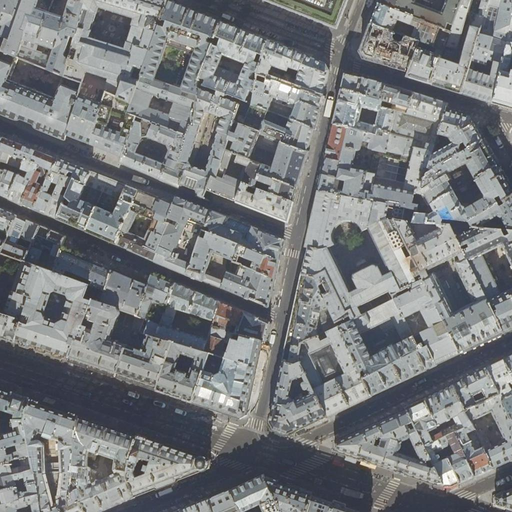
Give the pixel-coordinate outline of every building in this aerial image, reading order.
[(0,0),(0,36),(11,40),(24,0),(0,0)] [(24,0),(11,40),(6,53),(31,63),(35,54),(21,49),(24,40),(38,45),(48,14),(36,10),(39,0),(24,0)] [(72,0),(65,20),(48,14),(38,45),(55,51),(52,57),(36,52),(35,54),(31,63),(65,77),(71,51),(66,50),(70,37),(74,38),(85,0),(72,0)] [(85,0),(74,38),(71,51),(65,77),(82,83),(85,72),(108,79),(104,92),(131,103),(147,57),(166,1),(166,0),(85,0)] [(220,23),(193,11),(174,4),(171,0),(166,0),(166,1),(147,57),(131,103),(127,113),(136,117),(186,136),(190,127),(189,126),(191,123),(195,125),(198,83),(220,23)] [(336,27),(337,28),(342,16),(348,0),(262,0),(305,17),(326,25),(335,29),(336,27)] [(380,0),(378,4),(450,32),(462,0),(380,0)] [(462,0),(450,32),(443,50),(431,85),(446,89),(462,94),(490,0),(462,0)] [(511,13),(511,0),(490,0),(462,94),(478,99),(493,103),(511,13)] [(375,14),(371,24),(419,42),(443,50),(450,32),(378,4),(375,14)] [(511,13),(493,103),(509,108),(511,108),(511,13)] [(258,75),(259,66),(267,41),(243,32),(220,23),(198,83),(241,101),(253,105),(258,75)] [(386,66),(408,72),(419,42),(371,24),(365,39),(360,52),(364,59),(386,66)] [(0,51),(6,53),(11,40),(0,36),(0,51)] [(329,71),(326,65),(300,55),(287,49),(267,41),(259,66),(258,75),(262,76),(266,78),(322,99),(326,83),(329,73),(328,73),(329,71)] [(417,81),(431,85),(443,50),(419,42),(408,72),(406,78),(417,81)] [(65,140),(66,135),(78,94),(82,84),(82,83),(65,77),(31,63),(6,53),(0,51),(0,113),(15,120),(17,120),(18,120),(20,119),(21,120),(22,119),(27,121),(32,123),(32,124),(33,124),(33,125),(34,127),(35,128),(65,140)] [(319,114),(322,99),(266,78),(264,84),(260,82),(262,76),(258,75),(253,105),(272,113),(285,118),(313,129),(315,130),(319,114)] [(344,82),(342,90),(373,99),(381,101),(386,86),(377,84),(366,81),(345,76),(344,82)] [(197,193),(197,195),(197,196),(202,199),(206,190),(212,177),(216,179),(219,172),(225,150),(234,122),(241,101),(198,83),(195,125),(194,128),(190,127),(186,136),(177,162),(186,165),(178,189),(179,189),(180,188),(182,186),(184,186),(189,187),(195,190),(196,191),(197,193)] [(104,92),(82,84),(78,94),(101,104),(104,94),(103,94),(104,92)] [(400,90),(386,86),(381,101),(409,109),(413,94),(400,90)] [(381,101),(373,99),(342,90),(337,108),(333,125),(377,135),(378,131),(435,146),(438,135),(443,118),(409,109),(381,101)] [(102,149),(122,157),(136,117),(127,113),(131,103),(104,92),(103,94),(104,94),(101,104),(78,94),(66,135),(77,140),(102,149)] [(430,99),(413,94),(409,109),(443,118),(446,109),(448,104),(430,99)] [(310,140),(313,129),(285,118),(283,125),(269,120),(272,113),(253,105),(241,101),(234,122),(261,132),(262,133),(307,152),(310,140)] [(459,113),(446,109),(443,118),(438,135),(445,137),(445,138),(447,139),(448,137),(452,144),(432,155),(427,172),(485,140),(476,125),(471,116),(459,113)] [(136,117),(122,157),(120,164),(143,174),(178,189),(186,165),(177,162),(186,136),(136,117)] [(308,152),(307,152),(262,133),(261,132),(234,122),(225,150),(232,153),(238,155),(249,160),(253,147),(275,154),(277,154),(278,154),(273,168),(263,164),(263,165),(260,174),(298,188),(303,171),(308,152)] [(378,131),(377,135),(333,125),(326,158),(318,192),(332,194),(333,195),(416,210),(427,172),(432,155),(435,146),(378,131)] [(13,141),(4,138),(0,148),(0,147),(0,150),(26,160),(39,166),(51,171),(51,172),(53,172),(58,159),(45,154),(13,141)] [(491,151),(485,140),(427,172),(416,210),(416,213),(454,192),(444,176),(466,164),(471,173),(475,180),(500,166),(491,151)] [(26,160),(0,150),(0,196),(9,200),(26,160)] [(225,175),(230,160),(232,153),(225,150),(219,172),(225,175)] [(295,195),(298,188),(260,174),(263,165),(249,160),(238,155),(232,153),(230,160),(236,162),(236,161),(249,166),(243,182),(265,192),(293,202),(295,195)] [(74,165),(58,159),(53,172),(62,175),(74,179),(74,180),(86,185),(91,187),(103,192),(132,204),(138,190),(108,179),(74,165)] [(22,206),(22,205),(39,166),(26,160),(9,200),(15,203),(22,206)] [(28,207),(34,210),(51,172),(51,171),(39,166),(22,205),(28,207)] [(511,187),(506,177),(500,166),(475,180),(483,195),(481,195),(479,198),(482,199),(481,200),(467,208),(462,207),(454,192),(416,213),(413,222),(450,226),(460,227),(483,213),(511,196),(511,187)] [(45,215),(46,215),(62,175),(53,172),(51,172),(34,210),(34,211),(40,213),(45,215)] [(228,199),(235,202),(243,182),(225,175),(219,172),(216,179),(212,177),(206,190),(211,192),(228,199)] [(52,218),(57,220),(65,202),(66,198),(74,180),(74,179),(62,175),(46,215),(52,218)] [(71,225),(86,232),(103,192),(91,187),(85,203),(79,200),(86,185),(74,180),(66,198),(71,204),(69,208),(66,207),(67,203),(65,202),(57,220),(71,225)] [(261,212),(287,222),(290,213),(293,202),(265,192),(243,182),(235,202),(261,212)] [(116,244),(115,246),(132,252),(171,268),(186,274),(202,230),(205,231),(207,227),(212,211),(189,201),(175,196),(160,199),(155,197),(138,190),(132,204),(116,244)] [(132,204),(103,192),(86,232),(101,238),(116,244),(132,204)] [(310,227),(308,236),(305,247),(308,248),(301,275),(314,278),(335,323),(349,315),(352,320),(394,299),(392,295),(423,279),(412,258),(409,251),(394,220),(413,222),(416,213),(416,210),(333,195),(332,194),(318,192),(310,227)] [(511,196),(483,213),(460,227),(481,229),(482,225),(496,217),(501,218),(503,222),(492,228),(492,230),(511,231),(511,196)] [(0,208),(0,252),(1,252),(17,216),(0,208)] [(265,232),(212,211),(207,227),(211,228),(209,233),(240,245),(279,261),(281,250),(283,241),(283,240),(265,232)] [(61,249),(65,237),(53,231),(30,222),(17,216),(1,252),(23,261),(54,272),(61,249)] [(416,256),(412,258),(423,279),(460,354),(483,344),(503,334),(450,226),(413,222),(394,220),(409,251),(413,250),(416,256)] [(460,227),(450,226),(503,334),(511,330),(511,231),(492,230),(489,230),(489,226),(487,226),(486,229),(481,229),(460,227)] [(217,287),(221,289),(224,281),(205,274),(212,253),(234,261),(240,245),(209,233),(205,231),(202,230),(186,274),(199,280),(207,283),(208,282),(217,286),(217,287)] [(277,270),(279,261),(240,245),(234,261),(234,262),(246,267),(253,261),(255,262),(253,266),(251,265),(250,269),(275,279),(277,270)] [(86,259),(61,249),(54,272),(64,276),(66,270),(70,272),(67,277),(74,280),(76,275),(93,281),(91,286),(96,288),(104,291),(105,291),(112,270),(86,259)] [(40,352),(68,361),(74,341),(82,343),(91,315),(87,314),(94,295),(96,288),(91,286),(90,286),(91,284),(88,283),(87,285),(74,280),(67,277),(64,276),(54,272),(23,261),(19,273),(13,292),(30,298),(23,322),(15,343),(40,352)] [(240,296),(269,308),(272,294),(275,279),(250,269),(246,267),(234,262),(230,273),(227,272),(224,281),(221,289),(240,296)] [(92,370),(116,377),(126,346),(110,339),(116,320),(117,318),(118,316),(119,314),(119,311),(135,316),(131,325),(131,330),(139,332),(145,319),(137,316),(147,285),(130,277),(117,272),(112,270),(105,291),(104,291),(103,293),(98,296),(94,295),(87,314),(91,315),(82,343),(74,341),(68,361),(92,370)] [(151,274),(147,285),(137,316),(145,319),(139,332),(147,335),(154,338),(175,283),(163,278),(151,274)] [(292,318),(282,362),(294,365),(298,363),(301,345),(338,327),(335,323),(314,278),(301,275),(292,318)] [(448,360),(460,354),(423,279),(392,295),(394,299),(414,337),(420,334),(422,337),(425,342),(437,365),(448,360)] [(232,326),(236,327),(243,312),(209,297),(175,283),(154,338),(172,343),(209,354),(225,359),(229,348),(223,346),(224,342),(230,344),(233,334),(230,332),(232,326)] [(5,316),(23,322),(30,298),(13,292),(5,316)] [(335,323),(338,327),(371,396),(404,381),(437,365),(425,342),(418,346),(415,341),(422,337),(420,334),(414,337),(394,299),(352,320),(349,315),(335,323)] [(259,318),(243,312),(236,327),(234,334),(262,342),(265,343),(266,336),(269,324),(269,322),(259,318)] [(0,337),(15,343),(23,322),(5,316),(0,314),(0,337)] [(371,397),(371,396),(338,327),(301,345),(298,363),(300,362),(326,417),(327,418),(345,409),(371,397)] [(259,355),(262,342),(234,334),(233,334),(230,344),(229,348),(225,359),(256,368),(259,355)] [(134,384),(156,391),(172,343),(154,338),(147,335),(142,351),(126,346),(116,377),(134,384)] [(173,397),(192,403),(209,354),(172,343),(156,391),(173,397)] [(239,419),(246,414),(249,402),(254,379),(256,368),(225,359),(209,354),(192,403),(215,411),(239,419)] [(495,364),(486,369),(499,395),(502,401),(511,395),(511,376),(504,360),(495,364)] [(273,429),(279,432),(288,434),(307,426),(326,417),(300,362),(298,363),(294,365),(282,362),(279,379),(272,411),(269,423),(273,429)] [(470,376),(453,385),(466,411),(499,395),(486,369),(470,376)] [(471,422),(466,411),(453,385),(439,391),(424,398),(443,437),(453,433),(472,424),(471,422)] [(0,421),(5,420),(13,421),(24,421),(31,400),(0,390),(0,421)] [(511,460),(511,421),(511,422),(502,401),(499,395),(466,411),(471,422),(492,412),(505,441),(492,447),(484,431),(482,430),(476,433),(494,469),(511,460)] [(511,422),(511,421),(511,395),(502,401),(511,422)] [(405,407),(406,410),(424,446),(439,440),(443,437),(424,398),(414,403),(405,407)] [(53,408),(31,400),(24,421),(28,443),(30,455),(33,470),(34,473),(74,471),(78,416),(53,408)] [(438,485),(443,485),(424,446),(406,410),(391,417),(334,443),(335,450),(380,466),(438,485)] [(85,511),(102,511),(111,508),(135,498),(134,496),(126,477),(130,457),(137,436),(107,427),(78,416),(74,471),(70,504),(71,505),(80,500),(85,511)] [(0,449),(6,448),(28,443),(24,421),(13,421),(16,432),(14,432),(14,433),(11,434),(11,431),(5,432),(3,434),(1,433),(1,431),(1,429),(0,427),(0,426),(0,449)] [(483,474),(494,469),(476,433),(472,424),(453,433),(475,477),(483,474)] [(468,481),(475,477),(453,433),(443,437),(439,440),(444,451),(447,458),(459,481),(461,484),(468,481)] [(126,477),(134,496),(153,488),(178,479),(207,467),(207,460),(170,448),(137,436),(130,457),(126,477)] [(456,482),(459,481),(447,458),(439,462),(438,461),(439,460),(439,458),(438,456),(437,456),(436,456),(435,455),(444,451),(439,440),(424,446),(443,485),(451,485),(453,484),(456,482)] [(28,443),(6,448),(0,449),(0,463),(30,455),(28,443)] [(0,478),(33,470),(30,455),(0,463),(0,478)] [(0,491),(36,482),(34,473),(33,470),(0,478),(0,491)] [(38,494),(41,511),(85,511),(80,500),(71,505),(70,504),(74,471),(34,473),(36,482),(38,494)] [(244,483),(229,490),(239,511),(282,511),(278,504),(265,479),(265,478),(263,475),(244,483)] [(269,481),(265,479),(278,504),(282,511),(307,511),(313,495),(300,491),(286,486),(280,484),(278,484),(275,483),(272,482),(269,481)] [(0,505),(25,498),(26,498),(38,494),(36,482),(0,491),(0,505)] [(511,510),(511,489),(495,497),(496,505),(511,510)] [(218,495),(208,500),(212,511),(239,511),(229,490),(218,495)] [(41,511),(38,494),(26,498),(29,511),(41,511)] [(361,511),(339,504),(313,495),(307,511),(361,511)] [(0,511),(28,511),(29,511),(26,498),(25,498),(0,505),(0,511)] [(212,511),(208,500),(208,499),(193,505),(180,510),(180,511),(212,511)]
